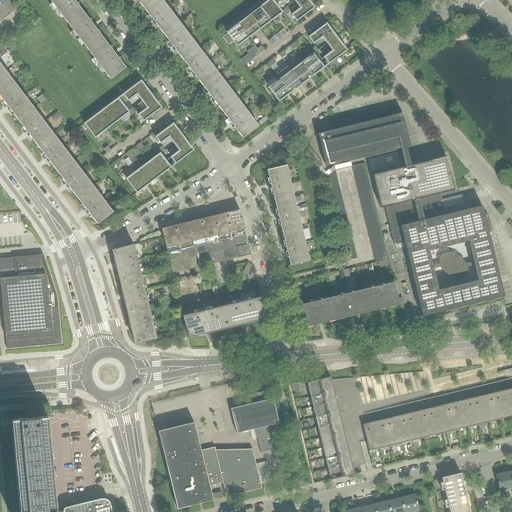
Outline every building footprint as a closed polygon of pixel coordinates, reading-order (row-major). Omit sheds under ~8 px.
[(14,11),(19,8),(12,0),(8,0),(7,2),(14,11)] [(47,0),(67,25),(83,13),(72,0),(47,0)] [(136,0),(144,9),(155,0),(136,0)] [(179,23),(161,0),(155,0),(144,9),(163,35),(179,23)] [(270,21),(282,12),(272,0),(268,0),(260,6),(270,21)] [(291,15),(296,21),(314,7),(308,0),(296,0),(295,1),(300,8),(291,15)] [(14,11),(7,2),(2,5),(9,15),(14,11)] [(9,15),(2,5),(0,6),(0,12),(5,19),(9,15)] [(259,29),(270,21),(260,6),(248,15),(259,29)] [(67,25),(88,52),(104,40),(83,13),(67,25)] [(237,24),(248,38),(259,29),(248,15),(237,24)] [(163,35),(183,61),(199,49),(179,23),(163,35)] [(308,37),(309,37),(313,43),(322,37),(327,44),(336,37),(326,23),(308,37)] [(226,32),(237,46),(248,38),(237,24),(226,32)] [(346,50),(336,37),(327,44),(332,51),(324,57),(321,59),(325,65),(326,66),(346,50)] [(104,40),(88,52),(109,80),(125,67),(104,40)] [(183,61),(203,87),(218,75),(199,49),(183,61)] [(323,67),(319,61),(313,53),(302,62),(312,76),(324,67),(323,67)] [(302,62),(290,70),(301,85),(312,76),(302,62)] [(0,92),(14,82),(0,64),(0,92)] [(301,85),(290,70),(279,79),(290,93),(301,85)] [(203,87),(222,113),(238,100),(218,75),(203,87)] [(279,79),(273,84),(268,87),(278,102),(290,93),(279,79)] [(120,96),(125,103),(127,100),(128,101),(129,100),(136,94),(142,101),(151,94),(141,80),(120,96)] [(0,92),(0,98),(17,121),(33,108),(14,82),(0,92)] [(138,114),(143,120),(143,121),(161,107),(151,94),(142,101),(147,108),(138,114)] [(42,95),(37,99),(40,103),(46,99),(42,95)] [(129,112),(123,104),(118,98),(107,106),(117,121),(129,112)] [(242,138),(258,126),(238,100),(222,113),(242,138)] [(422,316),(450,309),(450,312),(458,310),(457,307),(468,305),(468,307),(476,306),(475,303),(486,300),(487,303),(494,301),(494,299),(503,296),(488,232),(490,232),(486,215),(484,215),(481,206),(445,215),(440,194),(454,190),(446,157),(411,165),(401,124),(397,105),(332,121),(334,131),(323,134),(330,163),(400,147),(405,167),(372,175),(380,208),(384,207),(393,243),(400,242),(403,241),(412,277),(422,316)] [(106,129),(117,121),(107,106),(95,115),(106,129)] [(37,147),(53,134),(33,108),(17,121),(37,147)] [(84,123),(95,138),(95,137),(106,129),(95,115),(84,123)] [(168,137),(174,144),(183,137),(173,123),(155,137),(160,143),(168,137)] [(37,147),(56,172),(73,160),(53,134),(37,147)] [(179,151),(175,154),(170,157),(168,159),(172,166),(193,150),(183,137),(174,144),(179,151)] [(304,141),(298,146),(317,170),(322,165),(304,141)] [(171,167),(170,167),(166,161),(160,153),(148,162),(159,176),(171,167)] [(56,172),(76,198),(92,186),(73,160),(56,172)] [(121,164),(118,160),(114,163),(110,166),(113,170),(121,164)] [(148,185),(159,176),(148,162),(137,170),(148,185)] [(266,170),(274,202),(293,197),(285,165),(266,170)] [(137,170),(126,179),(126,178),(125,179),(136,193),(148,185),(137,170)] [(324,179),(325,184),(337,181),(334,171),(324,179)] [(326,190),(338,187),(337,181),(325,184),(326,190)] [(76,198),(96,224),(112,212),(92,186),(76,198)] [(326,190),(327,195),(339,192),(338,187),(326,190)] [(329,200),(341,197),(339,192),(327,195),(329,200)] [(274,202),(281,233),(301,228),(293,197),(274,202)] [(329,200),(330,205),(342,202),(341,197),(329,200)] [(331,210),(343,207),(342,202),(330,205),(331,210)] [(331,210),(332,216),(345,213),(343,207),(331,210)] [(236,247),(247,245),(239,210),(161,229),(172,274),(238,258),(236,247)] [(334,221),(346,218),(345,213),(332,216),(334,221)] [(334,221),(335,226),(347,223),(346,218),(334,221)] [(336,231),(348,228),(347,223),(335,226),(336,231)] [(281,233),(289,265),(308,260),(301,228),(281,233)] [(336,231),(338,236),(350,233),(348,228),(336,231)] [(339,241),(351,238),(350,233),(338,236),(339,241)] [(339,241),(340,247),(352,244),(351,238),(339,241)] [(341,252),(353,249),(352,244),(340,247),(341,252)] [(133,245),(112,250),(119,281),(141,276),(133,245)] [(238,258),(250,255),(247,245),(236,247),(238,258)] [(341,252),(343,257),(355,254),(353,249),(341,252)] [(356,259),(355,254),(343,257),(344,262),(356,259)] [(57,297),(57,296),(44,258),(21,260),(20,257),(0,258),(0,280),(6,345),(6,349),(61,344),(57,297)] [(141,276),(119,281),(127,312),(148,307),(141,276)] [(398,304),(393,283),(361,290),(366,311),(398,304)] [(361,290),(330,298),(335,319),(366,311),(361,290)] [(249,298),(220,305),(226,328),(266,318),(261,297),(249,300),(249,298)] [(335,319),(330,298),(300,305),(305,326),(335,319)] [(188,337),(226,328),(220,305),(193,311),(193,313),(183,316),(188,337)] [(148,307),(127,312),(134,343),(156,338),(148,307)] [(325,458),(328,469),(330,480),(373,469),(369,451),(379,448),(390,446),(401,443),(412,440),(423,438),(433,435),(444,433),(455,430),(466,427),(477,425),(487,422),(498,420),(509,417),(511,416),(511,368),(504,370),(507,380),(363,414),(355,378),(331,381),(330,377),(307,382),(309,393),(312,404),(314,415),(317,426),(320,436),(322,447),(325,458)] [(406,373),(359,376),(360,387),(368,386),(369,391),(368,391),(368,398),(397,396),(396,383),(406,383),(406,373)] [(276,424),(279,423),(273,398),(269,399),(267,391),(247,396),(249,404),(230,409),(236,433),(255,429),(260,453),(281,448),(276,424)] [(55,511),(47,416),(11,419),(20,511),(110,511),(110,509),(109,507),(109,505),(108,504),(109,503),(109,502),(108,501),(107,500),(106,500),(104,499),(103,499),(101,499),(99,499),(90,501),(91,502),(66,508),(65,509),(64,510),(64,511),(55,511)] [(256,465),(252,450),(215,450),(214,447),(214,450),(201,453),(194,422),(182,425),(181,424),(170,427),(170,428),(158,431),(177,509),(213,500),(209,486),(222,483),(226,497),(262,488),(261,484),(271,482),(268,469),(258,472),(256,465)] [(496,475),(500,491),(511,488),(511,481),(510,471),(496,475)] [(441,477),(449,511),(468,506),(460,473),(441,477)] [(401,498),(404,511),(410,511),(419,510),(415,494),(401,498)] [(389,511),(404,511),(401,498),(387,501),(389,511)] [(375,511),(389,511),(387,501),(374,504),(375,511)]
